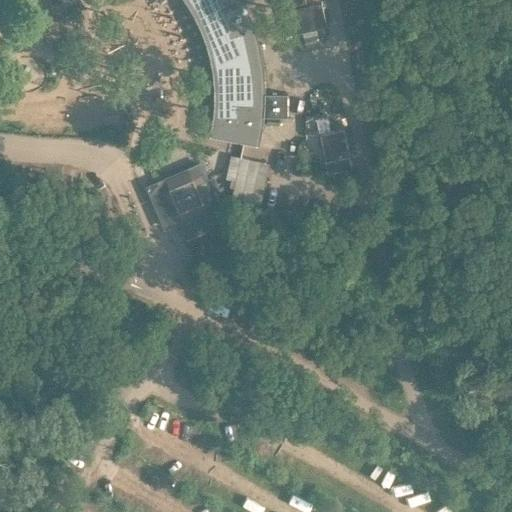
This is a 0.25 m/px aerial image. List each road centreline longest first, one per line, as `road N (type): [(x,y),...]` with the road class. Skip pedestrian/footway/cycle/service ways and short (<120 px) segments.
road 1 (unclassified): [(511,491),(130,281)]
road 2 (unknown): [(412,435),(347,78)]
